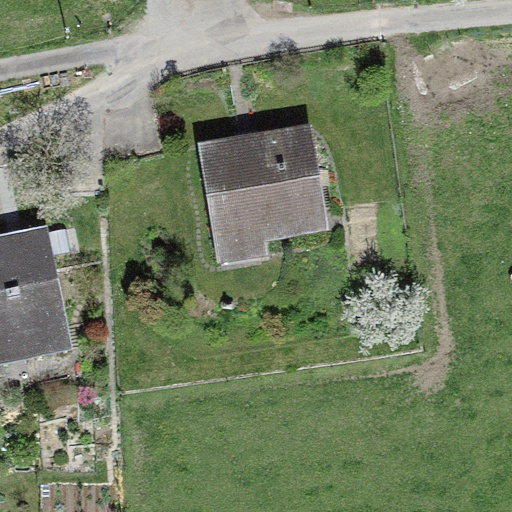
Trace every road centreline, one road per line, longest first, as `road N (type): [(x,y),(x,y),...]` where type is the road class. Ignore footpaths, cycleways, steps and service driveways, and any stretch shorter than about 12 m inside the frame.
road 1 (residential): [(511,12),(159,42)]
road 2 (residential): [(159,42),(116,80),(0,137)]
road 3 (residential): [(0,68),(159,42)]
